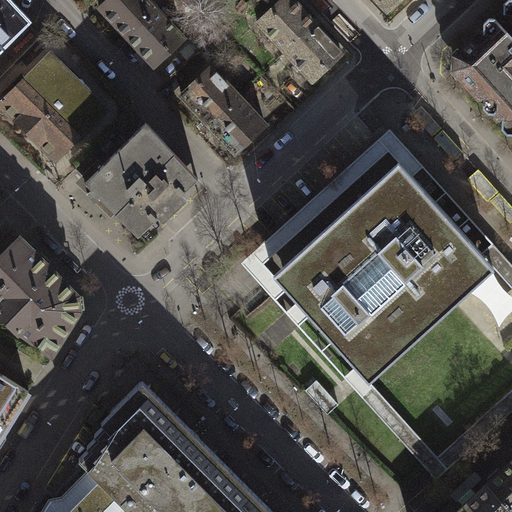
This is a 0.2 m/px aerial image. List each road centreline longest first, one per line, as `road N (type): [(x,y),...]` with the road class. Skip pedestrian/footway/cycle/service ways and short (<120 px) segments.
road 1 (residential): [(133,305),(334,511)]
road 2 (residential): [(56,0),(238,201)]
road 3 (residential): [(0,499),(109,329),(133,305)]
road 4 (residential): [(391,60),(238,201)]
road 5 (residential): [(0,169),(133,305)]
road 6 (residential): [(511,195),(391,60)]
road 7 (residential): [(238,201),(133,305)]
